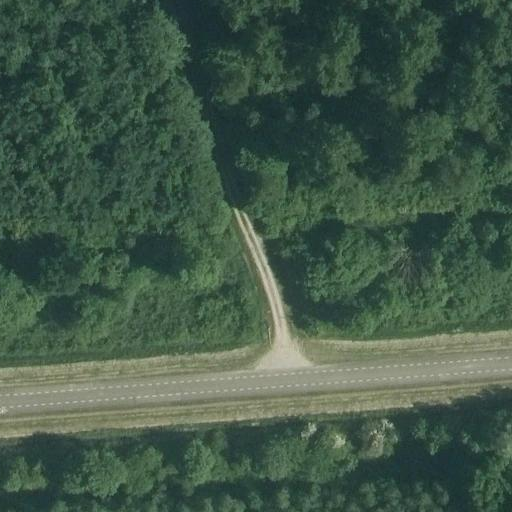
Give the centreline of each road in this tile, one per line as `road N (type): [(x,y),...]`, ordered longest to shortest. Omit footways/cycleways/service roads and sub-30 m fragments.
road 1 (tertiary): [(0,400),(511,358)]
road 2 (track): [(184,0),(285,340),(275,382)]
